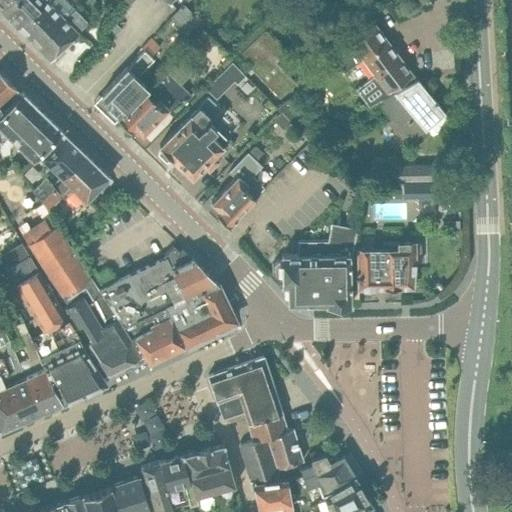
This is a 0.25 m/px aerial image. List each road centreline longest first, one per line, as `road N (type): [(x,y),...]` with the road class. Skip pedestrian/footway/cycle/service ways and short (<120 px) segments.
road 1 (tertiary): [(278,322),(0,39)]
road 2 (tertiary): [(481,332),(488,225),(478,0)]
road 3 (residential): [(191,365),(0,446)]
road 4 (tertiary): [(481,332),(278,322)]
road 5 (tertiary): [(473,511),(468,458),(481,332)]
road 6 (residential): [(191,365),(229,440),(250,511)]
